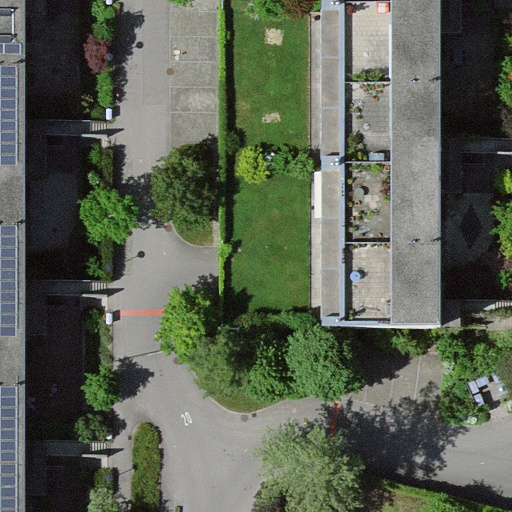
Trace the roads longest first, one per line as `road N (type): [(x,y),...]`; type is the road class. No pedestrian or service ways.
road 1 (residential): [(162,443),(148,0)]
road 2 (residential): [(162,443),(511,460)]
